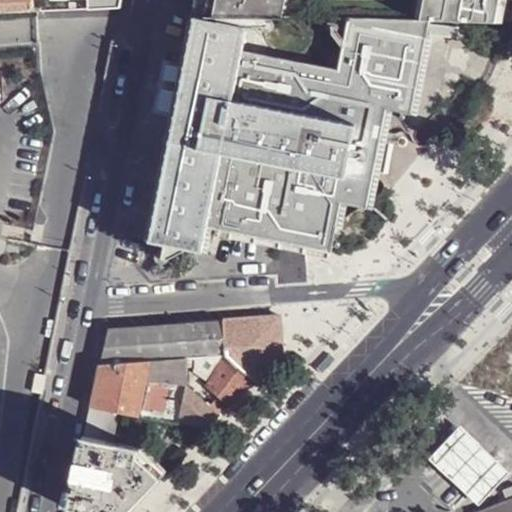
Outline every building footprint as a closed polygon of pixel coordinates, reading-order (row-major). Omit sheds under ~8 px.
[(32,0),(32,2),(32,7),(33,13),(37,13),(85,11),(84,0),(32,0)] [(121,0),(84,0),(85,11),(120,10),(121,0)] [(200,0),(197,17),(247,28),(264,31),(263,28),(264,24),(266,22),(269,21),(270,18),(267,18),(270,0),(200,0)] [(414,0),(411,20),(432,20),(495,22),(498,5),(501,5),(501,0),(414,0)] [(242,53),(247,28),(197,17),(153,242),(188,249),(203,252),(208,227),(226,137),(367,163),(377,112),(236,84),(242,53)] [(236,84),(226,137),(208,227),(335,252),(344,203),(369,208),(376,170),(387,109),(413,114),(432,20),(411,20),(351,18),(350,28),(348,35),(341,72),(242,53),(236,84)] [(272,21),(269,21),(266,22),(264,24),(263,28),(264,31),(265,34),(268,35),(271,36),(274,35),(276,33),(278,30),(278,27),(277,24),(275,22),(272,21)] [(332,36),(335,36),(338,35),(340,33),(348,35),(350,28),(342,26),(340,24),(339,22),(337,21),(335,21),(331,22),(330,23),(328,24),(327,28),(327,30),(328,32),(330,34),(332,36)] [(171,264),(172,258),(170,253),(165,250),(159,252),(156,257),(156,262),(160,267),(166,267),(171,264)] [(281,314),(224,318),(225,355),(253,379),(283,347),(281,314)] [(224,318),(110,327),(103,361),(165,358),(187,356),(198,357),(225,355),(224,318)] [(495,360),(511,375),(511,330),(484,361),(489,366),(495,360)] [(225,355),(198,357),(199,368),(213,376),(225,355)] [(233,401),(253,379),(225,355),(213,376),(210,381),(233,401)] [(187,356),(165,358),(159,380),(175,382),(190,383),(187,356)] [(165,358),(103,361),(100,373),(98,383),(94,405),(123,411),(148,415),(151,405),(152,403),(159,380),(165,358)] [(511,375),(495,360),(489,366),(414,446),(473,502),(511,460),(511,375)] [(190,383),(175,382),(167,409),(156,407),(151,405),(148,415),(180,421),(190,383)] [(212,404),(190,383),(180,421),(208,426),(221,414),(222,413),(212,404)] [(222,413),(226,408),(217,399),(212,404),(222,413)] [(123,411),(94,405),(88,436),(116,441),(123,411)] [(72,509),(88,511),(103,511),(105,510),(106,511),(127,511),(164,473),(142,453),(144,446),(116,441),(88,436),(84,451),(83,459),(80,475),(72,509)] [(164,473),(168,469),(144,446),(142,453),(164,473)] [(511,511),(511,498),(478,511),(511,511)]
